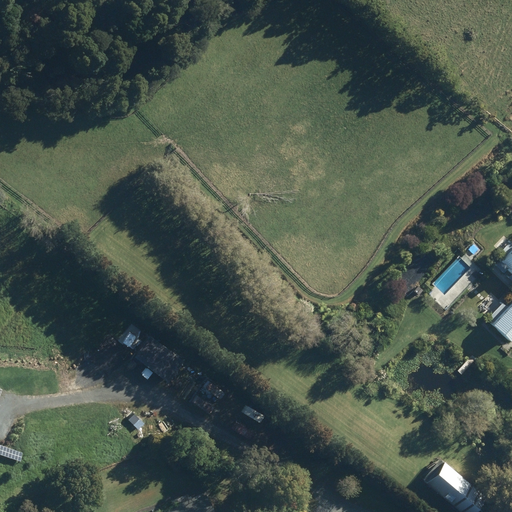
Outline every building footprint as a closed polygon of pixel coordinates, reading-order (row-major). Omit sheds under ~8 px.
[(511,240),(495,258),(511,275),(511,240)] [(488,312),(492,316),(485,322),(503,339),(511,330),(511,295),(503,305),(499,301),(488,312)] [(145,334),(129,357),(163,381),(179,358),(145,334)] [(183,354),(162,384),(170,390),(192,360),(183,354)] [(208,370),(202,364),(196,371),(177,395),(184,400),(208,370)] [(206,377),(200,385),(217,399),(223,391),(206,377)] [(211,405),(195,394),(190,402),(205,413),(211,405)] [(439,459),(420,481),(456,511),(465,511),(481,494),(439,459)] [(210,511),(202,493),(157,511),(210,511)]
